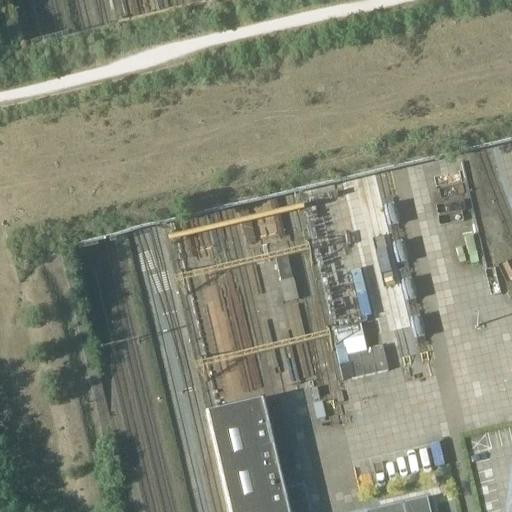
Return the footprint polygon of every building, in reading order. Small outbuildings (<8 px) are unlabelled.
[(292,280),(286,255),(275,258),(281,282),(292,280)] [(339,343),(363,337),(361,325),(336,331),(339,343)] [(388,372),(387,368),(383,348),(347,356),(353,380),(388,372)] [(208,418),(207,416),(205,416),(227,511),(289,511),(264,402),(262,403),(263,406),(208,418)] [(429,511),(427,500),(373,511),(429,511)]
